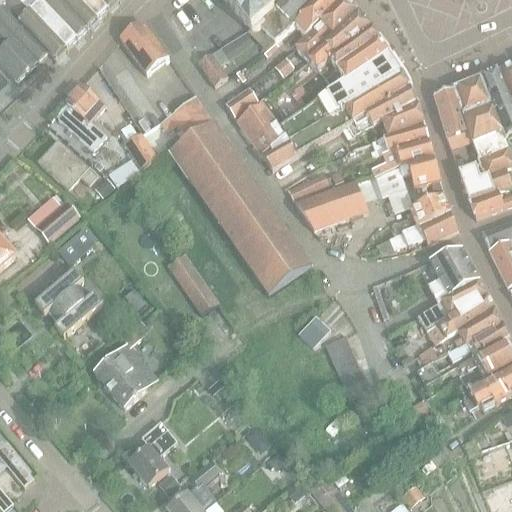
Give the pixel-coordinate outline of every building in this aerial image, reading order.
[(0,0),(0,68),(8,77),(17,86),(40,64),(48,56),(55,63),(55,64),(56,63),(65,55),(73,47),(82,38),(91,30),(101,21),(109,13),(119,3),(117,1),(118,0),(0,0)] [(235,0),(230,5),(229,6),(250,33),(252,32),(253,32),(257,33),(266,27),(263,23),(275,12),(273,10),(279,4),(276,0),(235,0)] [(266,27),(261,30),(275,45),(295,28),(324,0),(276,0),(279,4),(273,10),(275,12),(263,23),(266,27)] [(307,40),(343,3),(340,0),(324,0),(295,28),(307,40)] [(309,65),(357,17),(343,3),(307,40),(297,50),(297,51),(301,56),(300,57),(303,60),(304,59),(309,65)] [(318,74),(371,32),(357,17),(309,65),(318,74)] [(119,40),(147,75),(168,60),(141,25),(119,40)] [(371,32),(319,74),(326,83),(339,73),(379,43),(371,32)] [(227,79),(220,70),(254,47),(247,36),(212,58),(211,56),(198,64),(214,88),(227,79)] [(347,84),(388,54),(380,42),(379,43),(339,73),(342,77),(341,78),(343,80),(344,80),(347,84)] [(327,124),(403,76),(388,54),(347,84),(325,98),(319,105),(304,113),(280,132),(276,126),(251,145),(262,161),(284,142),(287,147),(327,124)] [(275,71),(283,81),(294,72),(286,62),(275,71)] [(511,67),(496,75),(511,111),(511,67)] [(505,141),(511,137),(511,111),(496,75),(482,81),(503,135),(505,141)] [(140,76),(129,82),(141,103),(153,96),(140,76)] [(284,142),(262,161),(272,175),(288,166),(298,160),(315,150),(347,131),(346,129),(365,118),(365,117),(411,91),(403,76),(327,124),(287,147),(284,142)] [(236,77),(216,92),(227,107),(247,92),(236,77)] [(511,170),(511,156),(505,141),(503,135),(482,81),(454,93),(470,137),(475,152),(475,153),(477,158),(476,159),(480,169),(484,181),(488,180),(506,173),(511,170)] [(58,124),(94,155),(107,141),(90,125),(105,107),(81,86),(65,104),(71,109),(58,124)] [(351,138),(381,123),(417,105),(411,91),(365,117),(365,118),(346,129),(347,131),(351,138)] [(226,108),(234,120),(257,105),(249,92),(226,108)] [(470,137),(454,93),(435,100),(451,153),(458,151),(455,141),(470,137)] [(169,157),(213,127),(195,102),(160,126),(168,137),(179,129),(183,135),(163,149),(169,157)] [(388,139),(424,126),(417,105),(381,123),(388,139)] [(251,145),(276,126),(263,107),(237,125),(251,145)] [(395,153),(428,142),(424,126),(388,139),(371,145),(375,154),(371,155),(373,160),(383,157),(388,155),(389,158),(396,155),(395,153)] [(213,132),(174,160),(268,298),(309,270),(213,132)] [(124,148),(142,174),(159,163),(141,136),(124,148)] [(374,180),(432,161),(434,160),(428,142),(395,153),(396,155),(389,158),(388,155),(383,157),(387,169),(372,174),(374,180)] [(89,187),(96,180),(86,171),(87,170),(58,144),(42,162),(55,174),(52,177),(69,192),(80,179),(89,187)] [(432,161),(400,172),(403,182),(410,180),(415,194),(439,186),(432,161)] [(461,163),(455,165),(459,177),(465,174),(461,163)] [(495,196),(488,180),(484,181),(480,169),(465,174),(459,177),(470,206),(495,196)] [(495,196),(511,189),(511,188),(506,173),(488,180),(495,196)] [(289,194),(295,206),(330,188),(324,177),(289,194)] [(94,193),(103,203),(116,192),(107,182),(94,193)] [(297,208),(314,235),(368,214),(357,186),(331,195),(297,208)] [(511,189),(495,196),(470,206),(477,222),(511,210),(511,200),(502,204),(499,197),(511,192),(511,189)] [(397,240),(450,213),(444,196),(411,210),(410,210),(414,220),(400,228),(393,231),(397,240)] [(36,232),(49,248),(80,221),(66,206),(36,232)] [(450,213),(397,240),(390,244),(394,255),(408,249),(409,251),(426,243),(429,248),(457,234),(450,213)] [(0,241),(0,238),(7,232),(0,223),(0,272),(15,259),(0,241)] [(490,254),(511,244),(511,226),(482,236),(490,254)] [(83,233),(58,255),(70,270),(95,248),(83,233)] [(511,244),(490,254),(509,291),(511,289),(511,244)] [(431,266),(418,271),(428,290),(439,310),(452,301),(480,283),(464,253),(431,266)] [(167,270),(201,320),(219,308),(185,258),(167,270)] [(94,297),(90,301),(79,289),(84,285),(74,274),(35,308),(44,319),(48,315),(59,327),(55,331),(64,342),(103,308),(94,297)] [(428,317),(418,323),(434,350),(437,348),(460,334),(495,312),(480,283),(452,301),(439,310),(428,317)] [(459,351),(503,326),(495,312),(460,334),(463,340),(455,345),(459,351)] [(299,337),(313,350),(330,332),(317,319),(299,337)] [(474,361),(503,344),(510,339),(503,326),(459,351),(448,358),(452,366),(471,355),(474,361)] [(147,393),(157,384),(131,352),(150,336),(142,328),(123,344),(128,350),(118,358),(94,378),(124,413),(148,393),(147,393)] [(330,360),(351,350),(346,339),(326,348),(330,360)] [(492,383),(511,370),(511,359),(503,344),(474,361),(456,372),(461,380),(476,371),(485,386),(492,383)] [(335,371),(356,362),(351,350),(330,360),(335,371)] [(340,381),(360,372),(356,362),(335,371),(340,381)] [(418,374),(427,390),(442,381),(433,366),(418,374)] [(511,370),(492,383),(503,403),(511,397),(511,370)] [(503,403),(492,383),(485,386),(476,371),(461,380),(467,391),(461,394),(466,403),(463,405),(470,416),(478,411),(493,403),(495,407),(503,403)] [(345,392),(365,383),(360,372),(340,381),(345,392)] [(365,383),(345,392),(350,403),(370,394),(365,383)] [(223,390),(218,384),(209,392),(213,398),(214,397),(221,391),(223,390)] [(218,402),(226,396),(221,391),(214,397),(218,402)] [(149,451),(129,468),(149,491),(157,484),(168,497),(179,488),(168,475),(158,462),(178,446),(160,426),(141,442),(149,451)] [(463,449),(468,461),(482,456),(475,443),(463,449)] [(0,475),(8,469),(25,490),(33,483),(2,444),(0,446),(0,475)] [(191,482),(200,493),(220,475),(211,465),(191,482)] [(500,486),(511,483),(511,466),(496,470),(500,486)] [(326,511),(336,511),(346,505),(327,481),(312,493),(326,511)] [(491,503),(503,500),(499,486),(487,489),(491,503)] [(416,489),(402,500),(411,511),(425,501),(416,489)] [(0,511),(9,511),(14,508),(0,491),(0,511)] [(200,511),(187,496),(167,511),(200,511)]
